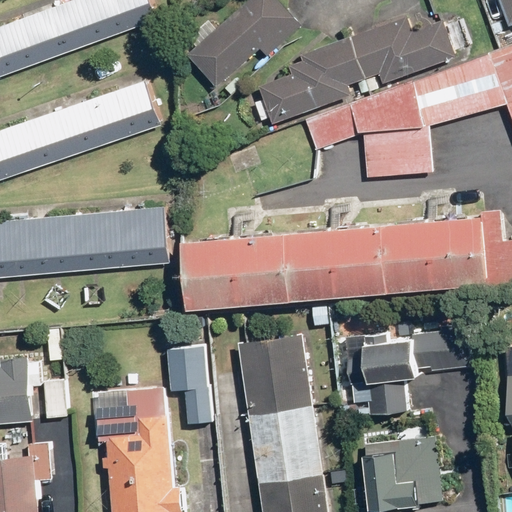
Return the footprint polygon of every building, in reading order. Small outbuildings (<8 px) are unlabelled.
[(0,78),(162,20),(154,0),(71,0),(0,26),(0,78)] [(249,0),(190,52),(220,85),(264,47),(270,54),(306,23),(285,0),(249,0)] [(511,0),(503,0),(511,21),(511,0)] [(264,83),(278,122),(358,93),(354,82),(384,71),(387,81),(460,54),(447,17),(416,28),(411,13),(303,52),(306,59),(292,64),(295,72),(264,83)] [(511,44),(310,116),(321,148),(368,131),(371,176),(438,170),(435,124),(510,103),(511,107),(511,44)] [(0,182),(167,124),(151,78),(0,130),(0,182)] [(0,276),(175,262),(170,204),(0,217),(0,276)] [(188,237),(193,305),(511,277),(511,237),(506,238),(504,210),(188,237)] [(358,400),(372,399),(373,412),(413,408),(409,374),(422,373),(421,366),(434,365),(435,368),(476,364),(472,321),(444,323),(444,328),(416,331),(416,335),(393,337),(392,329),(367,332),(370,353),(352,355),(355,382),(356,382),(358,400)] [(237,346),(260,511),(328,511),(303,336),(237,346)] [(0,343),(0,423),(36,420),(33,383),(45,382),(42,340),(0,343)] [(169,360),(171,390),(184,389),(187,423),(212,421),(207,357),(169,360)] [(50,381),(53,415),(72,414),(69,379),(50,381)] [(111,437),(117,511),(187,511),(189,511),(187,483),(178,484),(170,382),(132,385),(134,402),(101,405),(103,437),(111,437)] [(367,441),(375,506),(447,497),(439,432),(367,441)] [(0,511),(42,511),(40,477),(56,476),(53,440),(35,441),(36,453),(0,455),(0,511)]
